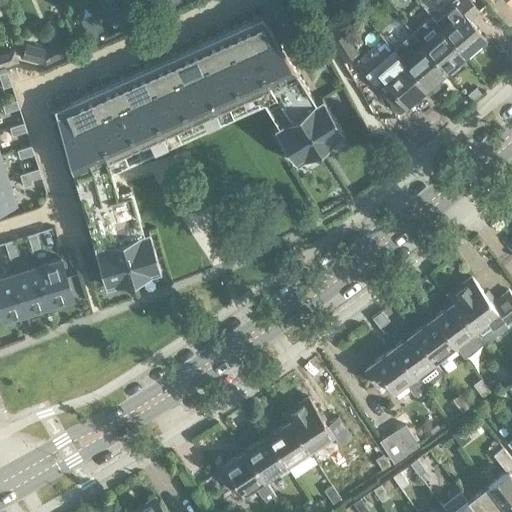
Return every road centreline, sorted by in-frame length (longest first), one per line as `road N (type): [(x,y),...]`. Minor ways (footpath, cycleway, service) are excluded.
road 1 (primary): [(7,483),(137,407),(393,233),(511,129)]
road 2 (residential): [(0,226),(67,204),(32,86),(244,0)]
